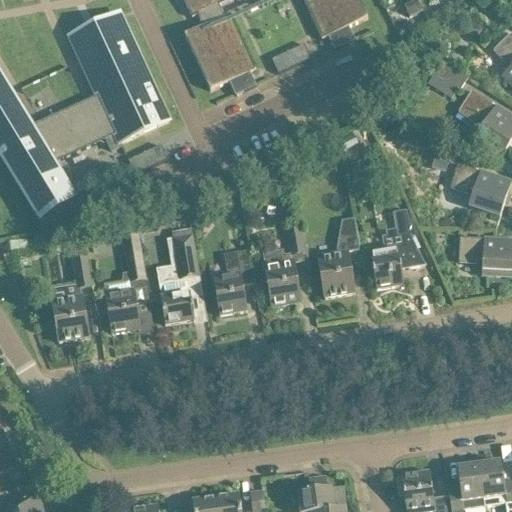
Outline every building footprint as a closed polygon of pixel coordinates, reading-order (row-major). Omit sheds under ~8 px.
[(355,43),(349,29),(368,21),(357,0),(182,0),(192,20),(197,18),(203,29),(185,38),(210,93),(229,85),(235,99),(257,89),(250,75),(256,72),(231,17),(224,20),(219,8),(235,0),(302,0),(322,42),(328,39),(334,53),(355,43)] [(417,0),(410,3),(416,16),(423,13),(417,0)] [(409,19),(416,16),(410,3),(403,7),(409,19)] [(489,3),(481,10),(488,17),(496,10),(489,3)] [(0,154),(41,222),(75,202),(53,166),(115,137),(120,146),(168,124),(119,16),(71,39),(98,98),(30,129),(0,80),(0,154)] [(511,68),(502,78),(511,88),(511,36),(511,35),(494,53),(508,67),(511,63),(511,68)] [(304,47),(288,54),(272,62),(278,76),(295,69),(311,61),(304,47)] [(434,77),(460,93),(467,81),(442,65),(434,77)] [(476,140),(504,158),(511,144),(511,119),(472,94),(458,114),(475,125),(478,120),(485,125),(476,140)] [(352,133),(340,139),(344,153),(358,146),(352,133)] [(167,162),(161,148),(128,163),(135,177),(167,162)] [(469,209),(481,213),(500,220),(507,199),(511,200),(511,185),(458,167),(450,190),(468,196),(470,191),(474,192),(469,209)] [(287,169),(263,180),(268,190),(292,180),(287,169)] [(338,256),(318,259),(325,301),(354,297),(348,255),(360,253),(356,233),(354,221),(342,223),(337,251),(338,256)] [(399,238),(398,231),(386,233),(387,238),(382,239),(385,255),(371,258),(376,293),(404,288),(401,266),(408,265),(408,271),(425,268),(410,237),(399,238)] [(300,232),(288,234),(292,257),(285,258),(283,252),(262,256),(263,261),(266,273),(269,291),(272,310),(300,306),(297,286),(294,266),(304,264),(302,256),(304,255),(300,232)] [(180,282),(159,286),(166,328),(195,323),(191,301),(202,300),(191,233),(172,236),(180,282)] [(105,297),(109,317),(112,337),(140,332),(136,307),(149,305),(145,282),(137,238),(124,240),(129,275),(123,276),(122,284),(104,287),(106,297),(105,297)] [(459,265),(478,266),(478,260),(483,260),(482,278),(511,279),(511,243),(460,240),(459,265)] [(77,288),(78,291),(81,290),(92,289),(86,253),(72,255),(77,288)] [(216,299),(220,319),(247,314),(243,289),(256,286),(250,253),(236,255),(223,258),(226,277),(213,279),(216,299)] [(82,297),(52,302),(59,346),(89,341),(82,297)] [(0,471),(14,466),(0,431),(0,471)] [(501,465),(479,468),(485,510),(507,506),(507,511),(511,511),(511,485),(504,487),(501,466),(501,465)] [(469,511),(485,510),(479,468),(457,471),(460,493),(448,495),(450,511),(469,511)] [(402,479),(406,511),(419,511),(421,511),(446,511),(445,499),(433,501),(429,475),(402,479)] [(299,511),(344,511),(346,511),(343,490),(327,492),(326,480),(308,482),(310,494),(298,495),(299,511)] [(264,511),(262,495),(250,496),(252,511),(264,511)] [(42,511),(39,497),(19,501),(7,504),(9,511),(42,511)] [(241,511),(239,498),(215,501),(216,511),(241,511)] [(216,511),(215,501),(192,504),(193,511),(216,511)]
